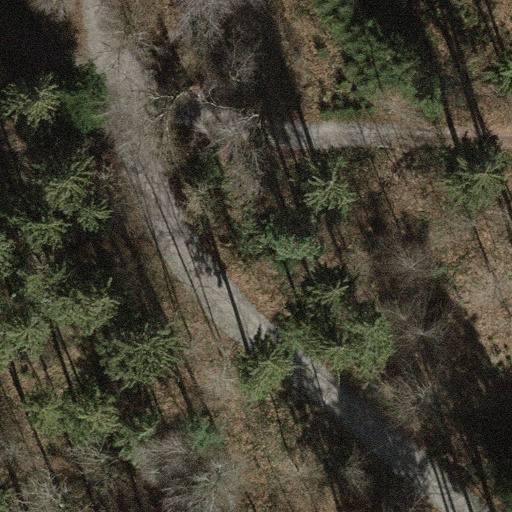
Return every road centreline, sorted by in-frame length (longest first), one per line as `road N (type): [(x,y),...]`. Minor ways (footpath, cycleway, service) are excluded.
road 1 (track): [(141,103),(142,151),(154,189),(204,269),(247,317),(484,511)]
road 2 (track): [(141,103),(511,138)]
road 3 (track): [(141,103),(0,17)]
